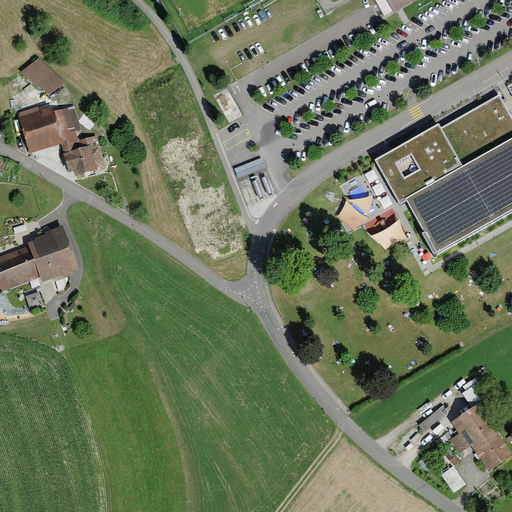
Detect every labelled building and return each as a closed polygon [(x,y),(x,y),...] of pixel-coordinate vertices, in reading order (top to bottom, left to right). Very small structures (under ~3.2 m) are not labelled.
[(385,0),(392,11),(410,0),(385,0)] [(35,60),(23,74),(49,96),(61,83),(35,60)] [(438,252),(511,210),(511,121),(499,98),(440,131),(438,128),(378,162),(401,203),(408,199),(438,252)] [(49,108),(20,117),(31,154),(62,144),(72,175),(77,173),(79,180),(106,171),(96,140),(77,146),(73,133),(79,131),(73,111),(52,118),(49,108)] [(63,235),(0,258),(0,290),(1,293),(75,265),(63,235)] [(478,386),(465,394),(474,407),(486,399),(478,386)] [(443,419),(438,412),(418,427),(423,434),(443,419)] [(492,475),(511,462),(511,460),(482,412),(456,428),(462,438),(452,444),(459,455),(474,446),(492,475)]
